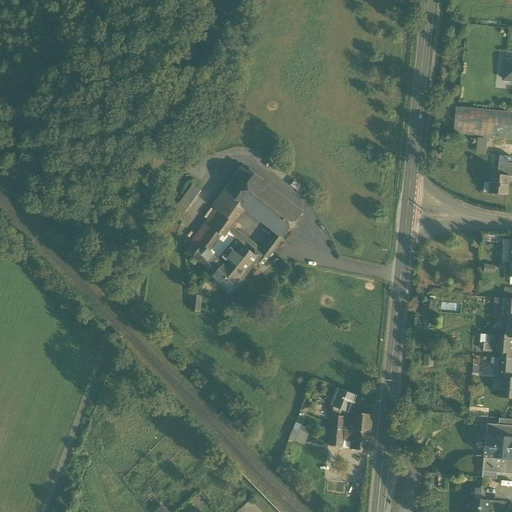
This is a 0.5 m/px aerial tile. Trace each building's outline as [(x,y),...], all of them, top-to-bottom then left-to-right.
[(511,60),(505,60),(503,80),(511,80),(511,60)] [(453,135),(511,139),(511,112),(456,108),(453,135)] [(487,139),(477,138),(476,155),(486,155),(487,139)] [(499,163),(498,175),(509,176),(509,177),(511,177),(511,164),(499,163)] [(216,210),(217,211),(228,196),(246,171),(242,168),(213,207),(216,210)] [(246,171),(228,196),(245,209),(275,232),(284,238),(303,214),(246,171)] [(507,196),(509,177),(509,176),(498,175),(491,175),(490,183),(489,193),(489,194),(507,196)] [(180,209),(185,213),(201,191),(193,185),(181,201),(177,207),(180,209)] [(260,270),(273,253),(266,249),(264,251),(232,228),(245,209),(228,196),(217,211),(216,210),(197,235),(194,233),(184,247),(213,275),(223,262),(238,274),(242,269),(247,273),(254,265),(260,270)] [(270,239),(270,241),(278,247),(284,238),(275,232),(270,239)] [(510,247),(510,240),(503,240),(501,262),(511,263),(511,258),(509,258),(510,247)] [(273,253),(278,247),(270,241),(266,249),(273,253)] [(212,276),(230,292),(240,282),(247,273),(242,269),(238,274),(223,262),(213,275),(212,276)] [(495,265),(484,264),(483,273),(495,274),(495,265)] [(194,311),(200,312),(201,297),(193,297),(191,310),(191,311),(194,311)] [(495,299),(494,306),(505,307),(506,299),(498,298),(498,299),(495,299)] [(497,319),(504,319),(505,307),(494,306),(493,318),(497,319)] [(507,319),(505,337),(497,336),(488,335),(487,344),(484,343),(483,351),(499,353),(501,353),(501,351),(511,352),(511,319),(507,319)] [(479,343),(484,343),(487,344),(488,335),(480,334),(479,343)] [(433,356),(425,355),(424,366),(432,367),(433,356)] [(500,359),(499,359),(491,358),(490,367),(500,368),(500,367),(500,359)] [(511,359),(500,359),(500,367),(511,368),(511,367),(511,359)] [(511,379),(511,368),(500,367),(500,368),(499,379),(502,379),(502,378),(511,379)] [(502,379),(499,379),(492,378),(492,390),(501,391),(502,379)] [(500,398),(511,398),(511,379),(502,378),(502,379),(501,391),(500,398)] [(347,413),(354,395),(340,390),(333,407),(347,413)] [(346,417),(347,413),(333,407),(331,415),(346,417)] [(346,423),(353,423),(354,413),(347,413),(346,417),(346,423)] [(372,415),(354,413),(353,423),(352,432),(370,433),(372,415)] [(331,424),(330,429),(352,432),(353,423),(346,423),(346,417),(331,415),(331,424)] [(486,436),(511,438),(511,419),(499,419),(498,425),(487,424),(486,436)] [(296,422),(293,430),(299,432),(301,425),(296,422)] [(311,429),(301,425),(299,432),(295,442),(304,445),(311,429)] [(289,439),(295,442),(299,432),(293,430),(292,429),(289,439)] [(351,439),(352,432),(330,429),(328,446),(342,447),(343,441),(343,438),(351,439)] [(369,451),(370,433),(352,432),(351,439),(351,442),(350,449),(350,450),(369,451)] [(484,457),(511,459),(511,438),(486,436),(484,457)] [(343,441),(342,447),(350,449),(351,442),(343,441)] [(511,459),(484,457),(482,472),(497,473),(511,474),(511,459)] [(441,459),(432,458),(431,474),(439,475),(441,459)] [(471,499),(480,500),(481,489),(469,488),(468,499),(471,500),(471,499)] [(471,500),(470,511),(487,511),(488,501),(480,500),(471,499),(471,500)]
